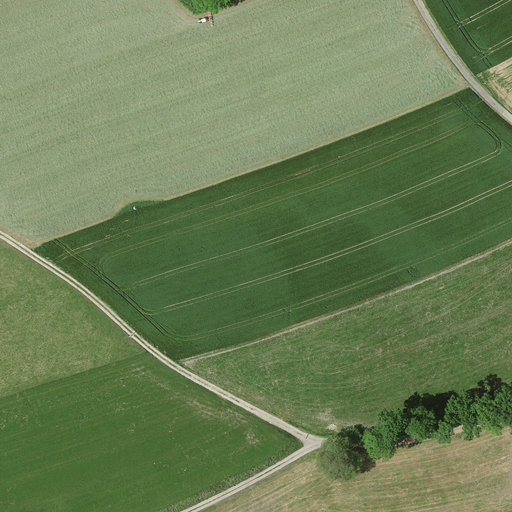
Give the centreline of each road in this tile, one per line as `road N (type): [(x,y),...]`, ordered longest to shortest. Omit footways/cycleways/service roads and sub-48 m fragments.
road 1 (track): [(0,232),(156,353),(312,444),(444,433),(511,407)]
road 2 (track): [(418,0),(466,74),(511,119)]
road 3 (track): [(312,444),(185,511)]
